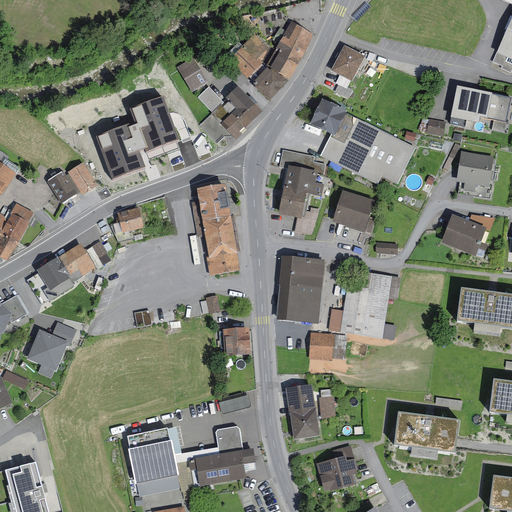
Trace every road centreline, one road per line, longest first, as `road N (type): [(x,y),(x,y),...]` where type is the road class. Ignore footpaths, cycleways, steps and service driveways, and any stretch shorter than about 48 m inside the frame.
road 1 (residential): [(511,214),(436,206),(393,263),(257,244)]
road 2 (tertiary): [(254,166),(221,166),(121,203),(0,275)]
road 3 (tertiary): [(257,244),(271,431),(297,511)]
road 4 (tertiary): [(343,0),(254,166)]
